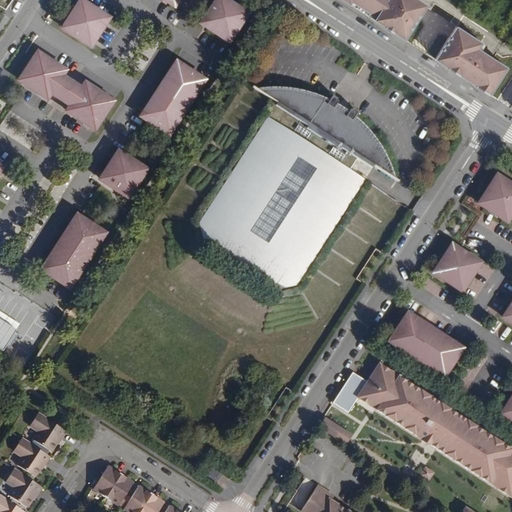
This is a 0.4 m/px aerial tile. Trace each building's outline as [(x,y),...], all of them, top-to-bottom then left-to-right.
[(214,0),(199,24),(203,26),(204,25),(224,38),(223,39),(227,41),(244,12),(241,10),(240,11),(222,0),(214,0)] [(343,0),(346,2),(347,0),(349,0),(374,15),(372,18),(383,26),(385,23),(392,27),(390,30),(401,37),(422,4),(416,0),(343,0)] [(349,0),(347,0),(346,2),(372,18),(374,15),(349,0)] [(107,19),(80,1),(78,4),(79,5),(65,26),(64,25),(62,28),(90,46),(92,43),(90,42),(104,21),(105,22),(107,19)] [(453,26),(433,58),(446,66),(447,64),(457,71),(456,73),(474,84),(475,82),(488,90),(503,66),(490,59),(489,60),(475,51),(472,50),(477,42),(453,26)] [(41,55),(37,53),(19,81),(22,83),(23,82),(41,95),(41,97),(45,99),(49,92),(55,96),(65,81),(59,77),(63,70),(59,68),(40,56),(41,55)] [(202,80),(173,62),(171,65),(173,66),(159,87),(157,86),(154,92),(155,93),(143,112),(141,111),(139,115),(168,133),(170,130),(168,129),(181,110),(182,111),(186,104),(185,103),(198,83),(199,84),(202,80)] [(447,64),(446,66),(456,73),(457,71),(447,64)] [(55,96),(63,101),(72,85),(65,81),(55,96)] [(86,85),(82,82),(78,89),(72,85),(63,101),(68,104),(64,111),(67,113),(68,112),(87,125),(87,126),(91,128),(109,99),(105,97),(104,98),(86,86),(86,85)] [(488,90),(475,82),(474,84),(486,92),(488,90)] [(283,91),(271,90),(265,90),(253,91),(272,104),(270,107),(296,124),(295,126),(321,143),(319,146),(311,142),(307,148),(262,118),(197,220),(204,253),(260,289),(292,282),(358,181),(345,172),(353,161),(366,169),(368,166),(388,179),(381,162),(372,146),(362,132),(349,119),(352,113),(345,109),(342,114),(330,106),(333,101),(327,97),(323,103),(306,96),(295,93),(283,91)] [(143,170),(115,153),(113,156),(114,157),(101,176),(100,175),(98,179),(126,197),(128,193),(127,192),(139,173),(140,174),(143,170)] [(501,177),(497,175),(479,202),(480,203),(483,205),(484,204),(503,217),(503,218),(506,220),(511,211),(511,186),(500,178),(501,177)] [(102,235),(73,216),(71,219),(73,220),(59,242),(57,241),(54,246),(56,247),(43,267),(41,266),(40,269),(69,288),(70,285),(69,284),(81,264),(83,265),(86,259),(85,259),(99,237),(100,238),(102,235)] [(478,266),(449,247),(446,251),(448,252),(434,273),(433,272),(431,275),(460,293),(462,291),(460,289),(474,269),(476,270),(478,266)] [(511,304),(504,318),(502,317),(501,320),(511,326),(511,304)] [(0,350),(3,352),(15,333),(21,325),(0,312),(0,350)] [(409,318),(406,316),(388,343),(391,346),(393,345),(412,358),(411,359),(418,363),(418,362),(439,375),(438,376),(441,378),(459,350),(456,348),(455,350),(435,336),(436,335),(429,331),(428,333),(409,320),(409,318)] [(357,399),(423,441),(425,438),(438,446),(436,450),(510,498),(511,495),(511,450),(379,365),(367,383),(352,374),(332,404),(347,414),(357,399)] [(511,398),(509,403),(500,416),(504,418),(504,417),(511,422),(511,398)] [(62,430),(37,414),(29,427),(37,432),(31,440),(41,446),(39,450),(46,454),(48,451),(50,452),(55,443),(54,442),(62,430)] [(348,435),(323,419),(317,428),(342,445),(348,435)] [(55,443),(57,444),(65,432),(62,430),(54,442),(55,443)] [(39,450),(21,438),(13,451),(21,456),(15,464),(34,476),(40,467),(38,467),(46,454),(39,450)] [(425,438),(423,441),(436,450),(438,446),(425,438)] [(40,467),(42,469),(49,456),(46,454),(38,467),(40,467)] [(93,490),(106,499),(120,475),(107,467),(100,479),(98,482),(95,480),(91,487),(93,489),(93,490)] [(204,476),(215,483),(221,475),(209,468),(204,476)] [(434,474),(425,468),(420,477),(428,482),(434,474)] [(38,485),(13,469),(5,481),(13,487),(8,495),(26,507),(32,498),(30,497),(38,485)] [(122,508),(126,500),(124,499),(123,498),(125,495),(133,484),(120,475),(106,499),(118,507),(119,505),(122,508)] [(38,485),(30,497),(32,498),(33,499),(41,487),(38,485)] [(350,511),(331,500),(334,495),(320,486),(309,501),(322,510),(320,511),(471,511),(465,508),(462,511),(350,511)] [(126,511),(141,511),(152,496),(138,487),(131,499),(129,502),(126,500),(122,508),(125,509),(124,511),(126,511)] [(22,511),(23,511),(0,496),(0,511),(22,511)] [(158,511),(164,503),(152,496),(141,511),(158,511)] [(320,511),(322,510),(309,501),(302,511),(320,511)]
